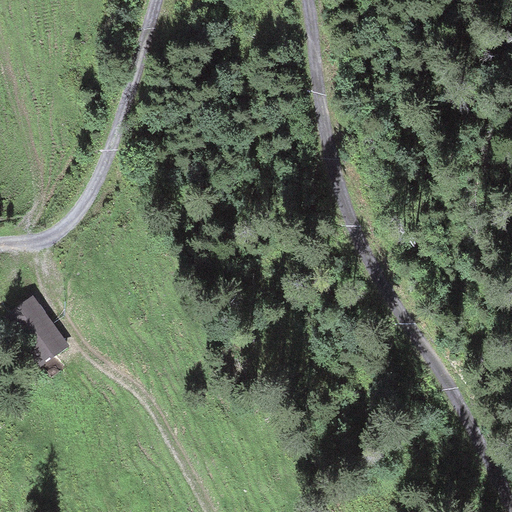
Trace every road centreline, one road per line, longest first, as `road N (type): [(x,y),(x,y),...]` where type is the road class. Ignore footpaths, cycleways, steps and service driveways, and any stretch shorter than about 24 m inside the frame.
road 1 (track): [(304,0),(337,205),(467,408),(509,511)]
road 2 (track): [(0,244),(43,237),(95,190),(154,0)]
